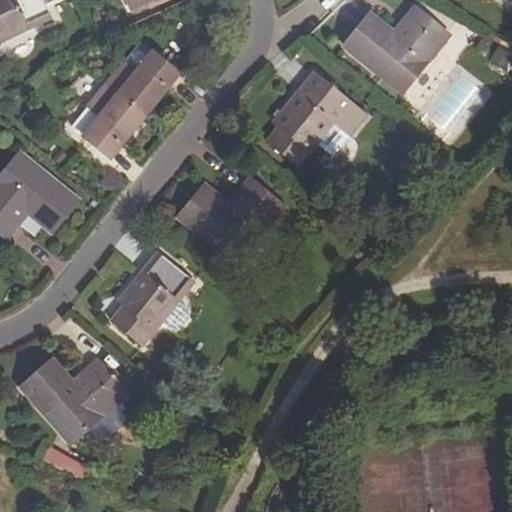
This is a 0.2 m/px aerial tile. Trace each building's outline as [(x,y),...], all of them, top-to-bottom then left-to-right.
[(0,0),(0,16),(35,0),(0,0)] [(375,0),(351,0),(336,19),(392,64),(438,6),(429,0),(388,0),(384,6),(375,0)] [(132,19),(116,40),(127,49),(144,28),(132,19)] [(99,61),(133,89),(146,72),(151,75),(171,51),(144,28),(127,49),(116,40),(99,61)] [(342,76),(305,48),(266,96),(271,101),(260,115),(291,140),(342,76)] [(133,89),(99,61),(81,85),(92,94),(77,113),(104,135),(125,107),(121,105),(133,89)] [(146,72),(133,89),(138,93),(151,75),(146,72)] [(66,104),(77,113),(92,94),(81,85),(66,104)] [(138,93),(133,89),(121,105),(125,107),(138,93)] [(0,214),(2,217),(12,204),(2,196),(12,183),(22,191),(46,209),(72,177),(15,132),(0,150),(0,214)] [(243,155),(233,167),(244,176),(233,189),(222,180),(199,162),(174,193),(232,238),(276,181),(243,155)] [(233,167),(222,180),(233,189),(244,176),(233,167)] [(2,196),(12,204),(22,191),(12,183),(2,196)] [(190,258),(153,230),(114,279),(120,283),(109,296),(140,322),(158,298),(174,278),(190,258)] [(184,286),(174,278),(158,298),(168,306),(175,305),(185,293),(184,286)] [(22,365),(70,419),(124,369),(96,339),(72,360),(52,339),(22,365)] [(117,376),(85,405),(93,413),(106,414),(124,398),(125,384),(117,376)] [(46,447),(39,460),(75,476),(81,464),(46,447)] [(137,511),(114,500),(109,511),(146,511),(144,511),(142,511),(137,511)]
